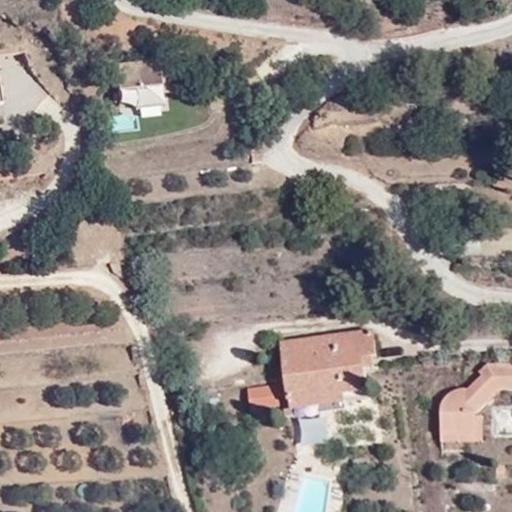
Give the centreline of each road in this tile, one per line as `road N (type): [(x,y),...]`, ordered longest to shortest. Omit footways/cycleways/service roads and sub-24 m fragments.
road 1 (unknown): [(354,61),(282,113),(280,152),(291,162),(340,172),(399,210),(428,234),(449,279),(462,287),(511,294)]
road 2 (unknown): [(354,61),(332,39),(112,0)]
road 3 (unknown): [(511,22),(381,48),(354,61)]
